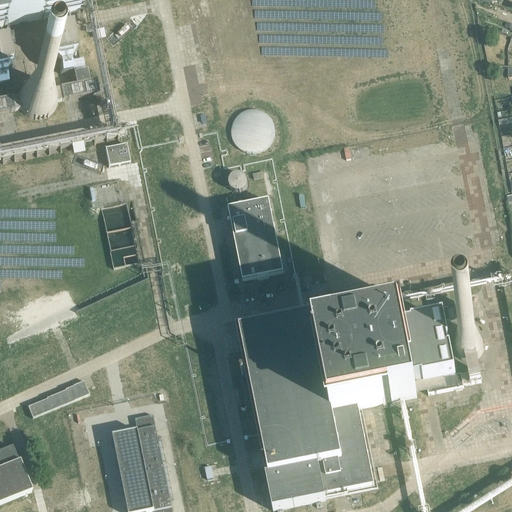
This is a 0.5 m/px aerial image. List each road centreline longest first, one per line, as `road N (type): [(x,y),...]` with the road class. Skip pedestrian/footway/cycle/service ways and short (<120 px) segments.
road 1 (unknown): [(0,35),(164,1)]
road 2 (unknown): [(136,345),(131,405),(110,429),(98,467)]
